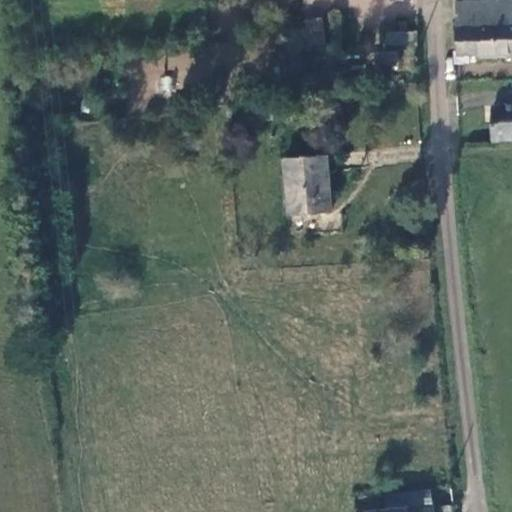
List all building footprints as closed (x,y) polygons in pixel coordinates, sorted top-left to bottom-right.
[(511,0),(488,0),(454,2),(456,24),(511,19),(511,0)] [(404,23),(415,23),(414,14),(403,15),(404,23)] [(456,28),(452,29),(456,64),(464,63),(463,54),(470,54),(471,59),(511,56),(511,19),(456,24),(456,28)] [(322,20),(293,23),(295,47),(325,44),(322,20)] [(410,32),(381,31),(380,42),(410,43),(410,32)] [(365,50),(363,61),(396,65),(398,53),(365,50)] [(274,104),(252,107),(254,120),(272,118),(276,118),(274,104)] [(511,107),(489,109),(492,141),(511,139),(511,107)] [(292,158),(299,215),(338,210),(330,153),(292,158)] [(442,511),(441,503),(440,503),(438,486),(414,489),(416,506),(394,509),(376,511),(375,511),(442,511)] [(416,506),(414,489),(391,491),(394,509),(416,506)]
